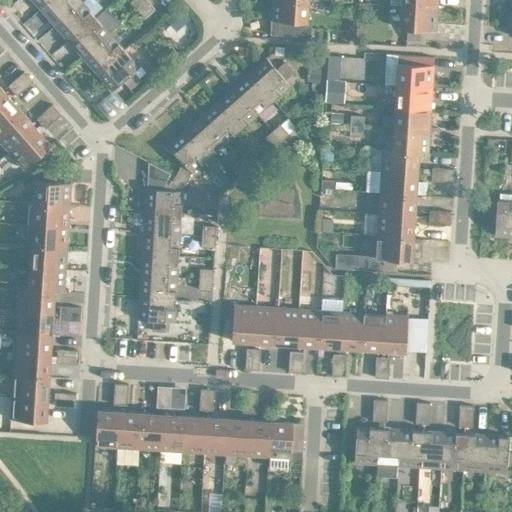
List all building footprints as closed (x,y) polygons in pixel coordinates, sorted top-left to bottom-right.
[(36,0),(48,14),(63,0),(36,0)] [(63,0),(48,14),(63,30),(89,6),(84,0),(63,0)] [(63,30),(77,46),(104,22),(114,14),(101,0),(96,0),(89,6),(63,30)] [(178,0),(169,0),(160,9),(171,20),(185,7),(178,0)] [(301,0),(265,0),(264,23),(265,23),(304,25),(305,11),(301,11),(301,0)] [(430,0),(394,0),(393,17),(401,18),(400,28),(414,29),(415,18),(429,19),(430,0)] [(77,46),(91,62),(118,39),(104,22),(77,46)] [(269,36),(269,44),(278,45),(278,36),(269,36)] [(118,39),(91,62),(106,79),(117,69),(124,77),(134,68),(133,67),(127,60),(133,55),(118,39)] [(392,43),(391,52),(427,54),(428,46),(392,43)] [(322,44),(322,54),(334,55),(335,45),(322,44)] [(260,47),(243,62),(267,89),(284,74),(279,68),(285,62),(287,61),(278,51),(270,58),(260,47)] [(301,57),(301,70),(306,70),(306,78),(313,78),(313,71),(314,71),(314,51),(306,51),(306,57),(301,57)] [(391,52),(390,74),(426,76),(427,54),(391,52)] [(133,55),(127,60),(133,67),(138,62),(133,55)] [(10,67),(19,78),(27,71),(18,60),(10,67)] [(243,62),(227,76),(251,103),(267,89),(243,62)] [(285,62),(279,68),(284,74),(287,71),(288,66),(285,62)] [(19,78),(10,67),(2,74),(11,85),(19,78)] [(321,69),(320,90),(337,91),(338,70),(321,69)] [(390,74),(388,96),(424,98),(426,76),(390,74)] [(227,76),(211,90),(235,117),(251,103),(227,76)] [(1,84),(0,84),(0,113),(15,100),(1,84)] [(211,90),(195,104),(218,131),(235,117),(211,90)] [(46,93),(38,100),(47,110),(55,103),(46,93)] [(387,116),(387,117),(423,119),(424,98),(388,96),(388,105),(387,116)] [(0,113),(0,136),(3,140),(30,116),(15,100),(0,113)] [(47,110),(38,100),(30,107),(39,117),(47,110)] [(324,102),(324,112),(336,112),(336,102),(324,102)] [(195,104),(179,119),(202,146),(218,131),(195,104)] [(344,104),(344,114),(357,115),(358,105),(344,104)] [(378,105),(377,115),(387,116),(388,105),(378,105)] [(281,106),(274,113),(283,123),(290,116),(281,106)] [(274,113),(266,120),(275,130),(283,123),(274,113)] [(357,115),(344,114),(343,125),(356,126),(357,115)] [(30,116),(3,140),(18,157),(44,133),(30,116)] [(387,117),(386,138),(386,139),(412,140),(412,142),(421,142),(423,119),(387,117)] [(176,150),(169,164),(181,170),(185,160),(202,146),(179,119),(162,134),(176,150)] [(275,130),(266,120),(258,127),(267,137),(275,130)] [(318,135),(318,154),(326,154),(327,136),(318,135)] [(377,137),(375,160),(411,162),(412,142),(412,140),(386,139),(386,138),(377,137)] [(241,141),(233,148),(242,159),(250,152),(241,141)] [(242,159),(233,148),(225,155),(234,166),(242,159)] [(142,151),(140,177),(156,178),(163,162),(142,151)] [(425,170),(436,171),(437,157),(426,156),(425,170)] [(437,157),(436,171),(446,171),(447,158),(437,157)] [(29,169),(27,191),(63,193),(64,171),(50,170),(50,160),(37,159),(36,169),(29,169)] [(375,160),(374,181),(409,184),(411,162),(375,160)] [(140,177),(139,199),(175,202),(176,179),(181,170),(169,164),(162,178),(156,178),(140,177)] [(316,169),(315,177),(327,177),(327,169),(316,169)] [(374,181),(372,203),(408,205),(409,184),(374,181)] [(488,224),(511,225),(511,202),(511,189),(490,188),(488,224)] [(23,191),(22,213),(62,215),(63,193),(27,191),(23,191)] [(139,199),(138,221),(173,223),(175,202),(139,199)] [(422,213),(433,213),(434,200),(423,199),(422,213)] [(434,200),(433,213),(443,214),(444,200),(434,200)] [(372,203),(371,224),(407,227),(408,205),(372,203)] [(20,234),(24,234),(60,237),(62,215),(22,213),(20,234)] [(196,214),(196,225),(209,225),(210,215),(196,214)] [(138,221),(136,242),(172,245),(173,223),(138,221)] [(407,227),(371,224),(369,247),(377,247),(376,258),(402,259),(403,249),(405,249),(407,227)] [(209,225),(196,225),(195,235),(209,236),(209,225)] [(24,234),(23,256),(59,258),(60,237),(24,234)] [(136,242),(135,264),(170,266),(172,245),(136,242)] [(330,244),(329,257),(376,260),(376,258),(377,247),(369,247),(330,244)] [(23,256),(22,277),(22,278),(48,279),(48,280),(57,281),(59,258),(23,256)] [(194,257),(193,268),(206,269),(207,258),(194,257)] [(135,264),(133,286),(169,288),(170,266),(135,264)] [(206,269),(193,268),(192,278),(206,279),(206,269)] [(12,276),(11,299),(47,301),(48,280),(48,279),(22,278),(22,277),(12,276)] [(169,288),(133,286),(132,308),(146,309),(146,319),(159,320),(160,310),(168,310),(169,288)] [(225,329),(247,331),(250,295),(227,293),(225,329)] [(53,308),(63,309),(64,295),(54,295),(53,308)] [(64,295),(63,309),(74,310),(75,296),(64,295)] [(247,331),(269,332),(271,296),(250,295),(247,331)] [(269,332),(290,333),(293,298),(271,296),(269,332)] [(290,333),(312,335),(314,299),(293,298),(290,333)] [(11,299),(9,320),(45,323),(47,301),(11,299)] [(312,335),(334,336),(336,300),(314,299),(312,335)] [(334,336),(355,338),(357,302),(336,300),(334,336)] [(355,338),(377,339),(379,303),(357,302),(355,338)] [(379,303),(377,339),(399,340),(399,339),(401,306),(401,305),(379,303)] [(401,306),(399,339),(419,341),(421,308),(401,306)] [(9,320),(8,342),(44,344),(45,323),(9,320)] [(240,337),(239,347),(253,348),(254,338),(240,337)] [(50,351),(61,352),(61,338),(51,338),(50,351)] [(61,338),(61,352),(71,353),(72,339),(61,338)] [(283,340),(283,350),(296,351),(297,341),(283,340)] [(8,342),(7,363),(42,366),(44,344),(8,342)] [(326,342),(326,353),(339,354),(340,343),(326,342)] [(369,345),(369,356),(382,357),(383,346),(369,345)] [(253,348),(239,347),(239,358),(252,359),(253,348)] [(296,351),(283,350),(282,361),(296,362),(296,351)] [(339,354),(326,353),(325,364),(339,364),(339,354)] [(382,357),(369,356),(368,366),(382,367),(382,357)] [(7,363),(5,385),(41,387),(42,366),(7,363)] [(108,372),(107,382),(121,383),(122,373),(108,372)] [(151,375),(150,385),(164,386),(165,375),(151,375)] [(194,377),(194,388),(207,389),(208,378),(194,377)] [(237,380),(237,391),(250,391),(251,381),(237,380)] [(47,394),(58,395),(59,382),(48,381),(47,394)] [(59,382),(58,395),(68,396),(69,382),(59,382)] [(121,383),(107,382),(107,393),(120,394),(121,383)] [(41,387),(5,385),(4,407),(40,410),(41,387)] [(164,386),(150,385),(150,396),(163,396),(164,386)] [(207,389),(194,388),(193,398),(206,399),(207,389)] [(367,388),(366,399),(380,400),(381,389),(367,388)] [(250,391),(237,391),(236,401),(250,402),(250,391)] [(410,391),(409,402),(423,402),(424,392),(410,391)] [(453,394),(453,404),(466,405),(467,395),(453,394)] [(88,434),(111,436),(113,400),(91,399),(88,434)] [(380,400),(366,399),(366,409),(379,410),(380,400)] [(111,436),(132,437),(135,401),(113,400),(111,436)] [(132,437),(154,438),(156,403),(135,401),(132,437)] [(423,402),(409,402),(409,412),(422,413),(423,402)] [(154,438),(175,440),(178,404),(156,403),(154,438)] [(175,440),(197,441),(199,405),(178,404),(175,440)] [(466,405),(453,404),(452,415),(466,416),(466,405)] [(197,441),(218,443),(221,407),(199,405),(197,441)] [(218,443),(240,444),(242,408),(221,407),(218,443)] [(240,444),(262,445),(264,410),(242,408),(240,444)] [(264,410),(262,445),(284,447),(284,439),(295,440),(296,427),(295,426),(296,412),(286,411),(264,410)] [(348,451),(370,452),(372,417),(350,415),(348,451)] [(370,452),(392,454),(394,418),(372,417),(370,452)] [(392,454),(413,455),(415,420),(394,418),(392,454)] [(413,455),(435,457),(437,421),(415,420),(413,455)] [(435,457),(456,458),(458,422),(437,421),(435,457)] [(456,458),(478,459),(480,424),(458,422),(456,458)] [(480,424),(478,459),(500,461),(501,453),(511,454),(511,440),(501,440),(502,425),(480,424)] [(433,500),(432,511),(450,511),(451,501),(433,500)]
